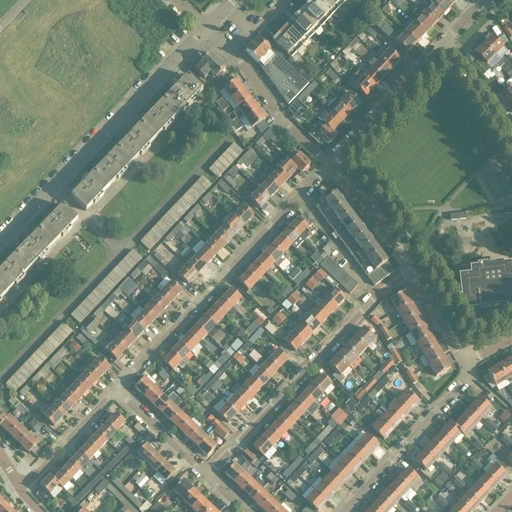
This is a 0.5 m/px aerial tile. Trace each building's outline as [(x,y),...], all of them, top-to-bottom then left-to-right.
[(315,0),(310,0),(307,4),(326,22),(331,16),(315,0)] [(327,0),(315,0),(331,16),(337,9),(327,0)] [(343,3),(340,0),(327,0),(337,9),(343,3)] [(452,6),(445,0),(435,0),(431,4),(443,15),(452,6)] [(326,22),(307,4),(301,10),(319,28),(326,22)] [(443,15),(431,4),(426,9),(421,5),(417,8),(434,24),(443,15)] [(385,7),(382,10),(388,16),(391,12),(385,7)] [(434,24),(417,8),(413,13),(418,18),(414,23),(426,34),(434,24)] [(319,28),(301,10),(295,16),(314,34),(319,28)] [(295,16),(289,23),(308,40),(314,34),(295,16)] [(376,17),(371,22),(380,30),(385,25),(376,17)] [(308,40),(289,23),(283,29),(302,47),(308,40)] [(426,34),(414,23),(405,32),(417,43),(426,34)] [(506,34),(511,32),(507,26),(502,29),(506,34)] [(369,28),(366,32),(373,39),(377,35),(369,28)] [(283,29),(277,35),(296,53),(302,47),(283,29)] [(417,43),(405,32),(397,41),(408,52),(417,43)] [(296,53),(277,35),(271,41),(290,59),(296,53)] [(484,45),(495,56),(504,47),(500,43),(502,41),(506,40),(504,36),(496,40),(492,36),(484,45)] [(250,47),(246,52),(261,66),(269,78),(268,78),(288,105),(308,84),(300,77),(301,76),(260,37),(253,44),(252,43),(249,46),(250,47)] [(355,39),(348,45),(352,49),(359,42),(355,39)] [(352,49),(348,45),(341,53),(345,57),(352,49)] [(495,56),(484,45),(475,54),(480,59),(475,64),(485,74),(490,68),(491,69),(496,65),(510,79),(511,78),(511,64),(503,56),(499,60),(495,56)] [(378,57),(392,69),(401,60),(390,50),(384,56),(381,54),(378,57)] [(210,53),(194,70),(201,76),(204,79),(211,72),(216,77),(225,67),(210,53)] [(378,62),(372,68),(383,78),(392,69),(378,57),(376,59),(378,62)] [(334,61),(329,66),(333,70),(338,65),(334,61)] [(383,78),(372,68),(366,74),(364,72),(361,75),(363,77),(374,88),(383,78)] [(329,70),(325,74),(333,81),(337,78),(329,70)] [(187,75),(164,99),(179,113),(202,89),(187,75)] [(374,88),(363,77),(361,80),(355,86),(366,96),(374,88)] [(231,99),(244,90),(237,80),(224,89),(228,95),(223,98),(226,103),(231,99)] [(313,82),(307,90),(311,93),(317,86),(313,82)] [(511,102),(511,86),(503,92),(510,103),(511,102)] [(244,90),(231,99),(238,109),(251,99),(244,90)] [(311,93),(307,90),(297,100),(301,104),(301,103),(311,93)] [(351,93),(341,103),(351,113),(361,103),(351,93)] [(223,98),(216,103),(219,108),(226,103),(223,98)] [(141,123),(156,138),(179,113),(164,99),(141,123)] [(251,99),(238,109),(245,119),(258,109),(251,99)] [(351,113),(341,103),(336,99),(327,109),(332,113),(342,123),(351,113)] [(301,104),(297,100),(288,110),(294,116),(304,106),(301,103),(301,104)] [(229,107),(226,103),(219,108),(222,112),(229,107)] [(258,109),(245,119),(252,129),(265,119),(258,109)] [(342,123),(332,113),(329,116),(324,112),(318,119),(321,121),(321,122),(325,127),(326,126),(333,133),(333,132),(342,123)] [(230,129),(240,122),(237,118),(230,122),(230,123),(227,125),(230,129)] [(240,122),(230,129),(233,133),(243,127),(240,122)] [(325,127),(321,122),(309,134),(320,145),(324,141),(328,145),(337,136),(333,132),(333,133),(326,126),(325,127)] [(117,148),(132,162),(156,138),(141,123),(117,148)] [(271,128),(262,137),(266,140),(267,142),(269,139),(272,142),(279,135),(280,136),(284,132),(280,129),(276,133),(271,128)] [(266,140),(262,137),(255,145),(256,145),(253,148),(260,154),(264,149),(261,146),(266,140)] [(233,144),(229,148),(238,157),(243,153),(233,144)] [(109,187),(132,162),(117,148),(94,172),(109,187)] [(225,153),(234,162),(238,157),(229,148),(225,153)] [(251,149),(244,156),(248,160),(255,153),(251,149)] [(225,153),(221,157),(230,166),(234,162),(225,153)] [(300,154),(291,163),(290,164),(297,170),(301,174),(311,164),(300,154)] [(252,164),(248,160),(244,156),(236,164),(240,168),(243,165),(247,169),(252,164)] [(221,157),(217,162),(226,170),(230,166),(221,157)] [(288,160),(278,170),(288,180),(297,170),(290,164),(291,163),(288,160)] [(217,162),(212,166),(222,175),(226,170),(217,162)] [(212,166),(208,170),(218,179),(222,175),(212,166)] [(228,172),(231,176),(239,170),(236,167),(228,172)] [(288,180),(278,170),(269,180),(279,190),(288,180)] [(109,187),(94,172),(70,196),(85,211),(109,187)] [(226,176),(223,179),(225,181),(233,189),(236,185),(228,177),(228,178),(226,176)] [(197,182),(206,191),(211,186),(202,177),(197,182)] [(269,180),(260,190),(270,199),(279,190),(269,180)] [(197,182),(192,188),(201,197),(206,191),(197,182)] [(223,183),(219,187),(227,194),(231,190),(223,183)] [(192,188),(186,193),(196,202),(201,197),(192,188)] [(270,199),(260,190),(250,199),(260,209),(270,199)] [(322,205),(316,209),(374,287),(392,273),(393,270),(333,190),(319,200),(322,205)] [(186,193),(181,199),(190,208),(196,202),(186,193)] [(209,193),(201,201),(205,205),(213,197),(209,193)] [(181,199),(176,204),(185,213),(190,208),(181,199)] [(185,213),(176,204),(171,210),(180,219),(185,213)] [(39,229),(54,243),(77,220),(62,205),(39,229)] [(197,206),(191,212),(195,216),(201,209),(197,206)] [(244,207),(234,217),(244,226),(254,216),(244,207)] [(180,219),(171,210),(166,215),(175,224),(180,219)] [(195,216),(191,212),(183,220),(187,224),(195,216)] [(166,215),(160,221),(170,230),(175,224),(166,215)] [(234,217),(225,226),(235,236),(244,226),(234,217)] [(290,227),(300,236),(308,227),(299,218),(290,227)] [(160,221),(155,226),(164,235),(170,230),(160,221)] [(172,232),(176,236),(183,229),(179,225),(172,232)] [(155,226),(150,232),(159,241),(164,235),(155,226)] [(235,236),(225,226),(216,236),(226,245),(235,236)] [(290,227),(281,236),(291,245),(291,246),(296,250),(304,241),(299,237),(300,236),(290,227)] [(16,253),(31,268),(54,243),(39,229),(16,253)] [(150,232),(145,237),(154,246),(159,241),(150,232)] [(176,236),(172,232),(164,240),(168,244),(176,236)] [(216,236),(206,246),(216,256),(226,245),(216,236)] [(291,245),(281,236),(273,245),(283,254),(291,246),(291,245)] [(140,243),(149,251),(154,246),(145,237),(140,243)] [(324,253),(321,256),(325,260),(328,257),(337,248),(330,242),(322,251),(324,253)] [(273,245),(264,254),(274,263),(274,264),(278,268),(286,260),(282,256),(283,254),(273,245)] [(216,256),(206,246),(197,256),(207,265),(216,256)] [(132,250),(127,256),(137,265),(142,259),(132,250)] [(317,252),(311,259),(315,263),(316,262),(320,266),(325,260),(321,256),(317,252)] [(0,285),(7,292),(31,268),(16,253),(0,269),(0,285)] [(156,253),(152,257),(160,264),(164,260),(156,253)] [(264,254),(256,263),(266,272),(274,264),(274,263),(264,254)] [(127,256),(122,261),(132,270),(137,265),(127,256)] [(207,265),(197,256),(188,265),(198,274),(207,265)] [(149,257),(145,261),(155,270),(156,269),(165,278),(168,275),(158,267),(159,266),(149,257)] [(328,257),(325,260),(320,266),(352,296),(356,291),(359,294),(363,290),(328,257)] [(122,261),(117,267),(126,276),(132,270),(122,261)] [(266,272),(256,263),(247,272),(257,281),(266,272)] [(461,296),(460,297),(462,307),(466,310),(480,308),(480,309),(511,305),(511,304),(511,270),(511,271),(510,264),(502,265),(501,263),(479,265),(479,267),(472,269),(472,275),(461,276),(463,297),(461,297),(461,296)] [(198,274),(188,265),(178,275),(188,284),(198,274)] [(117,267),(112,272),(121,281),(126,276),(117,267)] [(137,269),(130,277),(134,281),(141,273),(137,269)] [(306,277),(302,273),(302,274),(296,269),(288,277),(298,286),(306,277)] [(320,270),(309,281),(315,287),(323,279),(326,275),(320,270)] [(112,272),(107,278),(116,287),(121,281),(112,272)] [(257,281),(247,272),(239,281),(248,291),(257,281)] [(107,278),(101,283),(111,292),(116,287),(107,278)] [(125,281),(118,288),(122,292),(128,297),(137,288),(128,279),(125,281)] [(315,287),(309,281),(305,286),(311,291),(315,287)] [(162,292),(172,302),(181,292),(171,282),(164,290),(159,285),(156,288),(161,293),(162,292)] [(101,283),(96,289),(106,298),(111,292),(101,283)] [(122,292),(118,288),(111,296),(115,300),(122,292)] [(96,289),(91,294),(100,303),(106,298),(96,289)] [(231,289),(222,299),(232,308),(240,299),(231,289)] [(324,295),(337,308),(345,299),(334,289),(329,294),(327,292),(324,295)] [(289,295),(285,291),(281,296),(285,300),(289,295)] [(162,292),(161,293),(153,302),(163,312),(172,302),(162,292)] [(397,311),(411,303),(404,292),(391,300),(397,311)] [(91,294),(86,300),(95,308),(100,303),(91,294)] [(130,316),(137,307),(121,294),(117,299),(121,303),(119,306),(130,316)] [(293,294),(290,297),(296,303),(299,300),(293,294)] [(337,308),(324,295),(315,305),(317,307),(318,307),(328,317),(337,308)] [(296,303),(290,297),(286,301),(292,307),(296,303)] [(222,299),(213,308),(223,317),(227,313),(233,317),(237,313),(232,308),(222,299)] [(86,300),(81,305),(90,314),(95,308),(86,300)] [(104,312),(108,316),(113,310),(110,306),(111,305),(107,300),(100,308),(104,312)] [(163,312),(153,302),(144,312),(154,321),(163,312)] [(417,314),(411,303),(397,311),(404,322),(417,314)] [(81,305),(75,311),(85,319),(90,314),(81,305)] [(270,307),(266,312),(270,316),(274,311),(270,307)] [(310,310),(307,313),(320,326),(328,317),(318,307),(317,307),(313,312),(310,310)] [(100,308),(93,315),(97,319),(104,312),(100,308)] [(223,317),(213,308),(205,316),(215,325),(223,317)] [(257,318),(251,326),(256,330),(266,319),(256,310),(253,314),(257,318)] [(75,311),(70,316),(80,325),(85,319),(75,311)] [(144,312),(134,322),(144,331),(154,321),(144,312)] [(276,317),(281,322),(285,319),(279,313),(276,317)] [(305,319),(301,324),(312,334),(320,326),(307,313),(303,317),(305,319)] [(417,314),(404,322),(410,333),(424,325),(417,314)] [(205,316),(197,325),(207,334),(206,335),(212,340),(220,330),(215,326),(215,325),(205,316)] [(281,322),(276,317),(272,321),(278,326),(281,322)] [(374,317),(370,321),(376,326),(380,322),(374,317)] [(84,329),(81,333),(89,340),(99,349),(101,346),(92,337),(93,336),(90,334),(99,325),(91,318),(82,327),(84,329)] [(144,331),(134,322),(131,318),(121,328),(125,332),(125,331),(135,341),(144,331)] [(59,328),(68,337),(72,333),(63,324),(59,328)] [(269,324),(264,329),(272,336),(277,331),(269,324)] [(312,334),(301,324),(296,329),(292,326),(289,330),(290,331),(291,331),(303,343),(312,334)] [(207,334),(197,325),(188,334),(198,343),(198,344),(203,348),(206,345),(201,341),(206,335),(207,334)] [(424,325),(410,333),(411,334),(406,337),(412,346),(416,344),(430,335),(424,325)] [(256,330),(251,326),(242,335),(247,339),(256,330)] [(382,335),(388,331),(387,330),(386,330),(384,326),(379,329),(382,335)] [(55,332),(64,341),(68,337),(59,328),(55,332)] [(264,332),(260,328),(252,337),(256,340),(264,332)] [(364,328),(355,338),(367,349),(376,339),(364,328)] [(125,331),(125,332),(116,341),(126,350),(135,341),(125,331)] [(291,331),(290,331),(287,334),(289,336),(284,342),(295,352),(303,343),(291,331)] [(392,338),(388,331),(382,335),(386,341),(392,338)] [(51,337),(60,346),(64,341),(55,332),(51,337)] [(79,334),(75,338),(83,346),(87,342),(79,334)] [(198,343),(188,334),(180,343),(190,352),(198,344),(198,343)] [(430,335),(416,344),(423,355),(437,346),(430,335)] [(46,341),(56,350),(60,346),(51,337),(46,341)] [(126,350),(116,341),(112,338),(109,341),(113,344),(106,351),(117,360),(126,350)] [(355,338),(346,347),(358,358),(367,349),(355,338)] [(234,343),(239,348),(243,345),(237,339),(234,343)] [(249,340),(240,350),(244,353),(253,344),(249,340)] [(46,341),(42,346),(52,354),(56,350),(46,341)] [(190,352),(180,343),(171,352),(185,365),(186,366),(189,362),(189,361),(193,357),(189,353),(190,352)] [(239,348),(234,343),(230,347),(235,352),(239,348)] [(42,346),(38,350),(47,359),(52,354),(42,346)] [(437,346),(423,355),(429,365),(443,357),(437,346)] [(56,354),(60,358),(67,351),(63,347),(56,354)] [(252,347),(246,352),(251,357),(257,353),(252,347)] [(358,358),(346,347),(338,356),(349,367),(353,371),(362,362),(358,358)] [(229,348),(225,352),(231,357),(234,353),(229,348)] [(393,358),(398,355),(394,349),(389,352),(393,358)] [(38,350),(34,354),(43,363),(47,359),(38,350)] [(244,353),(240,350),(233,357),(237,361),(244,353)] [(269,360),(279,369),(288,360),(277,351),(269,360)] [(185,365),(171,352),(163,361),(173,371),(178,365),(182,369),(185,365)] [(231,357),(225,352),(218,360),(215,357),(214,359),(217,362),(217,361),(222,366),(231,357)] [(34,354),(30,359),(39,368),(43,363),(34,354)] [(60,358),(56,354),(47,364),(53,370),(62,361),(60,359),(60,358)] [(398,355),(393,358),(397,365),(402,362),(398,355)] [(349,367),(338,356),(329,366),(336,372),(332,377),(340,384),(344,380),(340,377),(349,367)] [(266,363),(261,369),(271,378),(279,369),(269,360),(266,357),(262,361),(266,363)] [(443,357),(429,365),(434,372),(430,374),(432,379),(436,377),(436,376),(450,368),(443,357)] [(99,358),(90,368),(100,377),(110,367),(99,358)] [(35,372),(39,368),(30,359),(26,363),(35,372)] [(389,360),(384,365),(389,369),(394,364),(389,360)] [(511,362),(510,360),(499,366),(507,380),(511,377),(511,362)] [(217,361),(217,362),(208,370),(209,371),(210,371),(214,375),(222,366),(217,361)] [(31,376),(35,372),(26,363),(21,367),(31,376)] [(227,363),(223,368),(227,371),(231,367),(227,363)] [(389,369),(384,365),(379,371),(384,375),(389,369)] [(271,378),(261,369),(260,370),(255,366),(248,373),(253,377),(252,378),(262,387),(271,378)] [(507,380),(499,366),(488,373),(496,387),(507,380)] [(27,381),(31,376),(21,367),(17,372),(27,381)] [(44,367),(38,374),(42,377),(48,371),(44,367)] [(100,377),(90,368),(81,378),(91,387),(100,377)] [(227,371),(223,368),(215,376),(219,380),(227,371)] [(161,379),(166,374),(162,370),(158,375),(161,379)] [(408,378),(413,375),(410,370),(405,372),(408,378)] [(210,371),(209,371),(205,377),(203,376),(200,379),(205,384),(214,375),(210,371)] [(22,385),(27,381),(17,372),(13,376),(22,385)] [(42,377),(38,374),(30,382),(34,385),(42,377)] [(166,374),(161,379),(165,382),(170,377),(166,374)] [(323,394),(331,385),(321,375),(312,384),(323,394)] [(417,382),(413,375),(408,378),(412,385),(417,382)] [(18,390),(22,385),(13,376),(9,381),(18,390)] [(215,376),(206,385),(210,389),(219,380),(215,376)] [(91,387),(81,378),(72,387),(82,397),(91,387)] [(144,397),(154,387),(144,378),(135,388),(144,397)] [(252,378),(244,387),(254,396),(262,387),(252,378)] [(379,383),(384,388),(389,382),(385,378),(379,383)] [(205,384),(200,379),(196,383),(201,388),(205,384)] [(367,384),(371,388),(376,383),(372,379),(367,384)] [(5,385),(14,394),(18,390),(9,381),(5,385)] [(384,388),(379,383),(370,393),(375,397),(384,388)] [(190,384),(185,390),(192,397),(197,392),(190,384)] [(323,394),(312,384),(304,393),(319,407),(328,398),(323,394)] [(371,388),(367,384),(362,389),(366,393),(371,388)] [(210,389),(206,385),(202,390),(206,394),(210,389)] [(26,386),(19,394),(20,395),(19,397),(23,401),(24,399),(23,398),(30,390),(26,386)] [(72,387),(62,397),(73,407),(82,397),(72,387)] [(162,395),(154,387),(144,397),(153,405),(162,395)] [(180,387),(175,392),(177,394),(179,396),(184,391),(180,387)] [(244,387),(236,395),(246,405),(254,396),(244,387)] [(179,396),(183,399),(188,394),(184,391),(179,396)] [(398,401),(410,412),(419,403),(407,392),(398,401)] [(319,407),(304,393),(296,402),(309,415),(311,417),(319,408),(319,407)] [(370,393),(362,402),(366,406),(372,400),(373,402),(376,398),(375,397),(370,393)] [(177,398),(179,396),(177,394),(176,395),(171,399),(170,398),(168,401),(162,395),(153,405),(162,414),(177,398)] [(201,404),(201,405),(205,400),(199,394),(194,399),(201,404)] [(246,405),(236,395),(227,405),(237,414),(246,405)] [(62,397),(53,407),(63,416),(73,407),(62,397)] [(16,410),(20,406),(12,398),(8,402),(16,410)] [(182,402),(177,398),(162,414),(171,422),(180,413),(176,408),(182,402)] [(480,399),(471,408),(481,418),(490,408),(480,399)] [(193,400),(189,403),(188,404),(194,409),(193,409),(197,413),(202,408),(193,400)] [(353,401),(347,407),(351,411),(357,404),(353,401)] [(410,412),(398,401),(389,410),(401,421),(410,412)] [(296,402),(287,411),(297,420),(301,416),(305,419),(309,415),(296,402)] [(366,406),(362,402),(356,408),(360,413),(366,406)] [(237,414),(227,405),(218,414),(228,424),(237,414)] [(20,406),(16,410),(23,417),(27,413),(20,406)] [(63,416),(53,407),(44,417),(54,426),(63,416)] [(202,408),(197,413),(201,416),(205,411),(202,408)] [(481,418),(471,408),(462,418),(473,427),(481,418)] [(347,417),(344,413),(344,414),(339,409),(335,414),(340,418),(336,422),(338,424),(337,425),(339,426),(345,420),(347,417)] [(401,421),(389,410),(385,415),(380,411),(377,415),(381,419),(381,420),(393,430),(401,421)] [(297,420),(287,411),(278,420),(288,429),(297,420)] [(505,412),(498,419),(503,424),(510,416),(505,412)] [(180,413),(171,422),(180,431),(189,421),(180,413)] [(107,423),(116,432),(125,422),(116,414),(107,423)] [(350,414),(347,417),(345,420),(352,427),(358,422),(350,414)] [(9,416),(6,419),(6,420),(1,425),(1,426),(10,434),(18,425),(9,416)] [(393,430),(381,420),(380,420),(379,418),(376,422),(377,423),(372,429),(384,440),(393,430)] [(462,418),(454,426),(460,433),(464,437),(473,427),(462,418)] [(329,426),(325,430),(329,433),(337,425),(338,424),(336,422),(335,423),(331,419),(327,424),(329,426)] [(34,420),(28,425),(32,429),(38,423),(34,420)] [(288,429),(278,420),(270,429),(280,438),(288,429)] [(488,420),(484,425),(488,429),(492,424),(488,420)] [(198,429),(189,421),(180,431),(189,439),(198,429)] [(220,425),(216,421),(211,426),(211,427),(206,432),(210,435),(214,431),(220,425)] [(38,423),(32,429),(37,434),(39,432),(43,428),(42,427),(38,423)] [(116,432),(107,423),(98,433),(107,441),(116,432)] [(460,433),(454,426),(450,423),(441,433),(452,442),(460,433)] [(492,424),(488,429),(494,434),(494,433),(497,435),(498,433),(496,431),(498,429),(497,427),(492,424)] [(28,434),(18,425),(10,434),(19,443),(28,434)] [(137,425),(135,427),(143,435),(145,432),(137,425)] [(229,434),(220,425),(214,431),(223,440),(229,434)] [(338,427),(330,436),(335,441),(343,431),(338,427)] [(45,428),(42,431),(49,437),(51,435),(45,428)] [(207,438),(198,429),(189,439),(198,448),(207,438)] [(280,438),(270,429),(261,438),(271,447),(275,450),(278,447),(274,444),(280,438)] [(329,433),(325,430),(317,439),(320,442),(329,433)] [(107,441),(98,433),(89,442),(98,451),(107,441)] [(452,442),(441,433),(433,442),(443,452),(452,442)] [(28,434),(19,443),(29,452),(37,443),(28,434)] [(128,444),(133,448),(136,445),(128,437),(127,438),(124,435),(121,437),(125,440),(124,441),(128,445),(128,444)] [(367,435),(358,445),(369,456),(378,446),(367,435)] [(505,444),(509,439),(505,435),(500,440),(505,444)] [(335,441),(330,436),(324,443),(329,447),(335,441)] [(207,438),(198,448),(207,457),(216,447),(207,438)] [(271,447),(261,438),(253,447),(263,456),(271,447)] [(320,442),(317,439),(308,448),(312,452),(320,442)] [(477,441),(473,445),(478,450),(482,445),(477,441)] [(89,442),(80,452),(89,460),(98,451),(89,442)] [(443,452),(433,442),(424,451),(435,461),(443,452)] [(128,444),(128,445),(119,453),(124,457),(133,448),(128,444)] [(459,454),(464,449),(459,444),(454,449),(459,454)] [(147,463),(156,454),(146,445),(141,450),(138,447),(131,453),(135,457),(138,454),(147,463)] [(369,456),(358,445),(349,454),(361,465),(369,456)] [(318,449),(313,455),(317,459),(323,453),(318,449)] [(468,453),(464,449),(459,454),(464,458),(468,453)] [(251,465),(256,460),(247,451),(241,457),(250,466),(251,465)] [(435,461),(424,451),(416,461),(426,470),(435,461)] [(89,460),(80,452),(71,461),(80,470),(89,460)] [(124,457),(119,453),(114,459),(112,456),(108,460),(110,462),(110,463),(115,467),(124,457)] [(165,463),(156,454),(147,463),(157,472),(165,463)] [(361,465),(349,454),(341,463),(352,474),(361,465)] [(317,459),(313,455),(304,464),(309,468),(317,459)] [(492,455),(489,459),(495,465),(503,472),(506,469),(492,455)] [(299,457),(291,466),(295,469),(303,461),(299,457)] [(474,468),(479,464),(474,459),(470,464),(474,468)] [(234,482),(244,473),(235,465),(237,463),(234,460),(232,462),(234,464),(225,474),(234,482)] [(256,460),(251,465),(255,468),(260,464),(256,460)] [(80,470),(71,461),(62,471),(71,479),(80,470)] [(115,467),(110,463),(101,472),(106,476),(115,467)] [(175,472),(165,463),(157,472),(166,481),(175,472)] [(352,474),(341,463),(332,473),(344,483),(352,474)] [(442,472),(446,467),(442,463),(437,468),(442,472)] [(484,468),(479,464),(474,468),(479,473),(484,468)] [(486,474),(497,485),(506,475),(503,472),(495,465),(486,474)] [(295,469),(291,466),(282,475),(285,479),(295,469)] [(301,467),(296,473),(300,477),(306,471),(301,467)] [(446,467),(442,472),(447,477),(451,472),(446,467)] [(398,479),(409,489),(418,479),(407,470),(398,479)] [(62,471),(53,480),(58,486),(62,489),(71,479),(62,471)] [(106,476),(101,472),(92,481),(97,486),(106,476)] [(244,473),(234,482),(243,491),(253,481),(244,473)] [(269,482),(274,477),(270,473),(266,478),(269,482)] [(300,477),(296,473),(286,484),(290,487),(294,484),(300,477)] [(344,483),(332,473),(323,482),(335,493),(344,483)] [(144,474),(136,483),(141,488),(149,479),(144,474)] [(486,474),(478,484),(489,494),(497,485),(486,474)] [(58,486),(53,480),(50,477),(41,486),(50,495),(58,486)] [(274,477),(269,482),(273,485),(278,480),(274,477)] [(120,492),(124,488),(114,478),(111,482),(120,492)] [(457,487),(462,482),(457,478),(452,483),(457,487)] [(409,489),(398,479),(390,488),(400,498),(409,489)] [(106,488),(109,485),(105,480),(94,491),(98,495),(106,488)] [(92,481),(83,491),(88,495),(97,486),(92,481)] [(182,500),(193,489),(184,481),(174,491),(179,497),(175,500),(179,504),(183,500),(182,500)] [(253,481),(243,491),(252,500),(261,490),(253,481)] [(422,483),(420,486),(421,487),(425,491),(430,486),(425,481),(422,483)] [(335,493),(323,482),(315,491),(327,502),(335,493)] [(462,482),(457,487),(462,492),(467,486),(462,482)] [(478,484),(469,493),(480,503),(489,494),(478,484)] [(115,498),(119,494),(109,485),(106,488),(115,498)] [(287,499),(292,494),(283,486),(280,489),(285,494),(284,495),(287,499)] [(133,497),(124,488),(120,492),(129,501),(133,497)] [(400,498),(390,488),(381,498),(392,507),(400,498)] [(202,498),(193,489),(182,500),(183,500),(191,508),(202,498)] [(270,498),(261,490),(252,500),(261,508),(270,498)] [(88,495),(83,491),(74,500),(78,505),(88,495)] [(327,502),(315,491),(306,500),(318,511),(327,502)] [(471,511),(480,503),(469,493),(461,502),(471,511)] [(119,494),(115,498),(124,507),(128,503),(119,494)] [(292,494),(287,499),(292,502),(296,498),(292,494)] [(440,506),(445,501),(440,496),(435,501),(440,506)] [(78,505),(74,500),(70,497),(66,500),(75,508),(78,505)] [(133,497),(129,501),(140,511),(145,511),(151,506),(147,502),(142,506),(133,497)] [(205,511),(211,507),(202,498),(191,508),(195,511),(205,511)] [(270,498),(261,508),(265,511),(274,511),(279,507),(270,498)] [(381,498),(373,507),(378,511),(387,511),(392,507),(381,498)] [(407,509),(412,504),(407,500),(402,505),(407,509)] [(427,505),(433,511),(437,506),(431,501),(427,505)] [(445,501),(440,506),(445,510),(450,505),(445,501)] [(3,502),(0,505),(0,511),(11,511),(12,511),(3,502)] [(471,511),(461,502),(452,511),(471,511)] [(136,511),(128,503),(124,507),(121,511),(136,511)] [(157,503),(149,511),(150,511),(158,511),(162,508),(157,503)]
